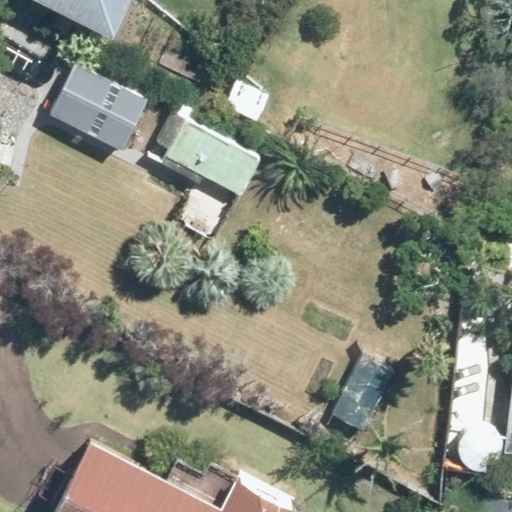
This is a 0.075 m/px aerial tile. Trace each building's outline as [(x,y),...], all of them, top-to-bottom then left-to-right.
[(76,0),(103,12),(108,0),(76,0)] [(28,91),(119,137),(145,84),(54,38),(28,91)] [(181,101),(160,143),(196,162),(183,191),(217,208),(232,180),(234,182),(256,139),(181,101)] [(323,200),(298,254),(346,276),(371,221),(323,200)] [(511,308),(499,441),(511,442),(511,308)] [(355,344),(324,404),(360,422),(391,362),(355,344)] [(482,417),(487,383),(456,380),(451,415),(482,417)] [(77,417),(28,511),(271,511),(287,480),(227,449),(210,485),(77,417)]
